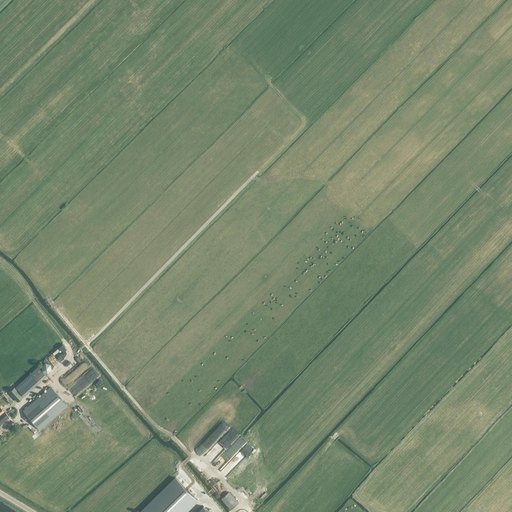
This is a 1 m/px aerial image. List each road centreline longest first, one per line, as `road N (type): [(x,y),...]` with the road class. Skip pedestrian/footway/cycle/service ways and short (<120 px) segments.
road 1 (track): [(71,357),(307,121),(268,83)]
road 2 (track): [(85,344),(158,429),(202,457),(241,503),(261,488)]
road 3 (track): [(124,266),(0,135)]
road 4 (track): [(95,0),(0,93)]
